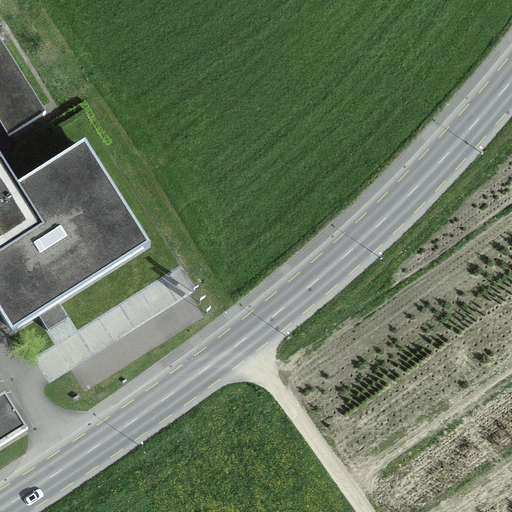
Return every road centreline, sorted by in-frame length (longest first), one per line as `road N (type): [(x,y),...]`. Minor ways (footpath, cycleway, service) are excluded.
road 1 (primary): [(0,509),(246,342),(406,200),(511,80)]
road 2 (track): [(366,511),(246,342)]
road 3 (unknown): [(17,389),(186,272)]
